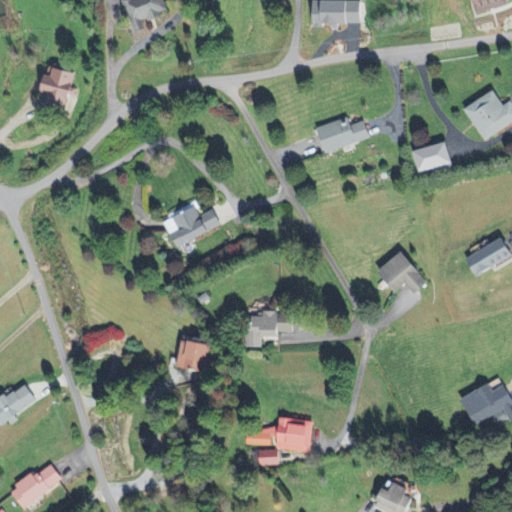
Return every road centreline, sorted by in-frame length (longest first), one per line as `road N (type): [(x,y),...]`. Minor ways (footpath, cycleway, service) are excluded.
road 1 (residential): [(116,511),(0,205)]
road 2 (residential): [(223,86),(370,327)]
road 3 (residential): [(2,209),(141,102),(223,86)]
road 4 (residential): [(292,72),(511,40)]
